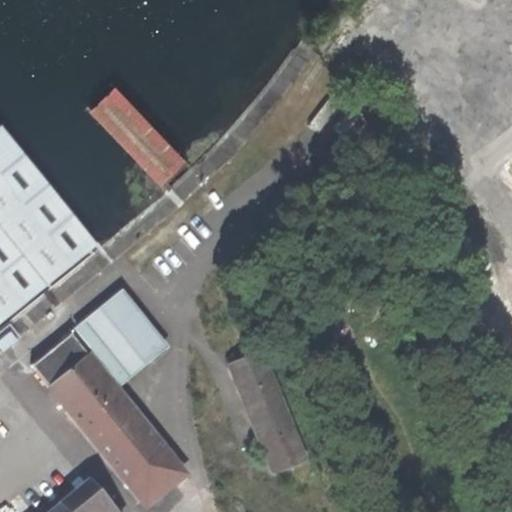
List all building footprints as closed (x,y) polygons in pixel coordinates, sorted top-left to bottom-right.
[(511,361),(511,236),(494,183),(509,178),(476,83),(416,103),(439,170),(446,168),(511,361)] [(0,321),(95,245),(0,129),(0,321)] [(296,193),(314,213),(358,179),(341,158),(296,193)] [(128,267),(135,276),(157,256),(150,247),(128,267)] [(152,296),(174,278),(159,258),(136,277),(152,296)] [(144,507),(182,475),(70,337),(32,368),(144,507)] [(232,364),(274,476),(312,462),(271,350),(232,364)] [(49,511),(110,511),(86,482),(49,511)]
